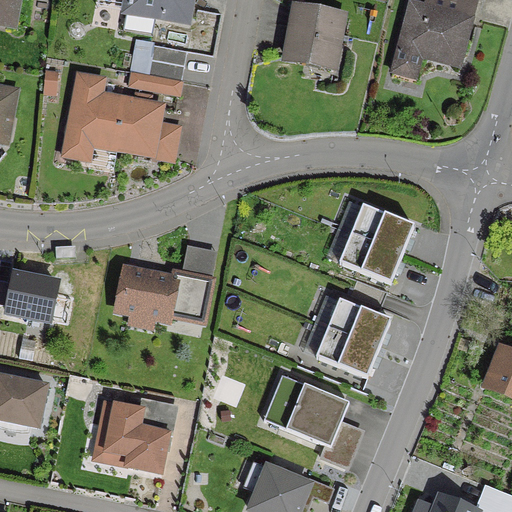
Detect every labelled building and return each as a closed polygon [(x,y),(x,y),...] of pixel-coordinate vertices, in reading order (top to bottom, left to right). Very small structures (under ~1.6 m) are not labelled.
[(0,0),(0,24),(10,26),(15,0),(0,0)] [(184,24),(188,0),(125,0),(123,12),(184,24)] [(443,0),(442,4),(470,11),(472,0),(443,0)] [(467,22),(409,6),(397,52),(456,67),(467,22)] [(327,47),(334,48),(339,19),(293,11),(284,60),(323,67),(327,47)] [(144,77),(151,78),(179,83),(185,54),(150,48),(144,77)] [(50,88),(51,78),(43,77),(42,87),(50,88)] [(176,97),(179,83),(151,78),(148,92),(176,97)] [(85,160),(87,145),(149,157),(158,110),(97,99),(100,84),(77,80),(63,156),(85,160)] [(0,92),(0,141),(2,142),(11,95),(0,92)] [(392,289),(417,230),(365,208),(340,267),(392,289)] [(191,249),(189,272),(220,275),(222,252),(191,249)] [(73,252),(52,253),(53,261),(73,260),(73,252)] [(215,288),(126,270),(117,314),(206,332),(215,288)] [(4,316),(52,325),(58,292),(10,283),(4,316)] [(368,383),(393,324),(342,303),(317,362),(368,383)] [(511,355),(500,350),(485,387),(511,398),(511,355)] [(11,380),(11,381),(0,379),(0,422),(36,430),(44,388),(26,384),(26,383),(11,380)] [(349,409),(281,383),(264,427),(332,453),(349,409)] [(142,416),(106,409),(95,466),(163,479),(170,440),(139,434),(142,416)] [(304,511),(314,488),(266,470),(249,511),(304,511)] [(438,499),(432,511),(469,511),(460,508),(463,502),(454,498),(451,504),(438,499)]
